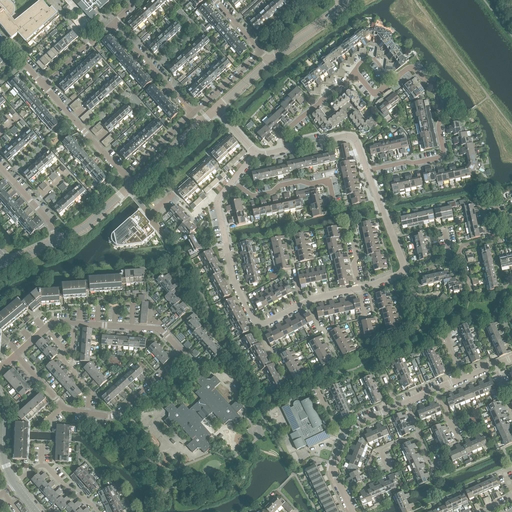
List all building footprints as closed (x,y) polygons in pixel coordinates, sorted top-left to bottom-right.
[(0,0),(0,24),(12,39),(18,34),(28,45),(59,17),(52,8),(50,10),(42,1),(17,20),(16,18),(16,17),(17,17),(17,16),(18,15),(13,13),(14,12),(14,11),(14,10),(14,9),(14,8),(14,7),(13,6),(13,5),(12,5),(12,4),(11,3),(10,2),(9,1),(8,1),(7,1),(6,1),(5,1),(4,1),(3,1),(2,0),(0,0)] [(100,10),(110,0),(72,0),(75,3),(78,5),(91,20),(97,15),(94,11),(98,7),(100,10)] [(151,0),(149,2),(158,12),(157,12),(157,13),(159,14),(161,13),(159,11),(160,10),(159,9),(162,6),(156,0),(155,0),(153,2),(151,0)] [(188,5),(189,7),(191,5),(192,6),(191,6),(195,10),(197,8),(197,7),(203,2),(201,0),(194,0),(192,3),(193,3),(191,4),(190,3),(188,5)] [(279,0),(276,0),(274,3),(280,10),(284,5),(279,0)] [(149,6),(146,8),(152,15),(155,12),(156,14),(157,13),(157,12),(158,12),(149,2),(147,3),(149,6)] [(274,3),(269,7),(275,14),(280,10),(274,3)] [(202,14),(203,15),(212,7),(210,5),(208,7),(205,5),(202,7),(202,6),(197,11),(200,15),(201,16),(201,15),(202,14)] [(207,20),(214,14),(211,11),(214,9),(212,7),(203,15),(207,20)] [(269,7),(265,11),(271,18),(275,14),(269,7)] [(142,8),(140,10),(148,19),(152,15),(146,8),(144,11),(142,8)] [(140,14),(137,17),(143,23),(148,19),(140,10),(138,12),(140,14)] [(265,11),(260,15),(266,22),(271,18),(265,11)] [(211,24),(220,16),(218,15),(216,17),(214,14),(207,20),(211,24)] [(260,15),(255,20),(261,26),(266,22),(260,15)] [(213,26),(216,29),(222,23),(219,20),(222,18),(220,16),(211,24),(210,25),(210,24),(207,26),(209,28),(211,26),(212,27),(213,26)] [(133,17),(131,18),(138,27),(140,29),(144,25),(143,23),(137,17),(135,19),(133,17)] [(138,27),(131,18),(129,20),(131,22),(128,25),(134,31),(138,27)] [(261,26),(255,20),(251,24),(257,30),(261,26)] [(167,31),(172,37),(177,33),(172,27),(171,26),(172,25),(170,23),(168,25),(169,26),(165,29),(167,31)] [(172,27),(177,33),(182,29),(176,23),(172,27)] [(216,29),(220,34),(228,26),(227,24),(224,26),(222,23),(216,29)] [(220,34),(224,38),(230,32),(228,30),(230,28),(228,26),(220,34)] [(375,30),(374,30),(374,36),(378,37),(381,41),(377,44),(373,43),(372,46),(375,46),(376,46),(377,47),(391,37),(393,36),(391,33),(391,32),(390,32),(390,31),(388,31),(386,31),(385,31),(385,29),(384,29),(382,28),(382,29),(382,28),(380,28),(379,28),(378,27),(375,26),(375,30)] [(68,34),(65,37),(65,38),(71,44),(70,44),(71,45),(75,42),(74,41),(78,38),(69,27),(67,29),(69,31),(67,33),(68,34)] [(360,31),(357,33),(367,46),(369,45),(372,46),(373,43),(372,43),(370,43),(369,43),(366,39),(370,35),(374,36),(374,30),(372,29),(371,30),(364,29),(364,31),(360,31)] [(167,31),(162,35),(168,41),(172,37),(167,31)] [(61,41),(58,44),(64,51),(63,51),(64,52),(68,48),(67,47),(70,44),(71,44),(65,38),(65,37),(60,32),(58,33),(60,35),(62,38),(60,40),(61,41)] [(224,38),(228,43),(237,35),(235,33),(232,35),(230,32),(224,38)] [(355,37),(352,39),(357,45),(361,42),(364,46),(363,49),(362,55),(366,56),(367,49),(366,49),(366,47),(367,46),(357,33),(355,34),(355,37)] [(102,42),(107,47),(116,39),(115,38),(113,39),(110,35),(102,42)] [(162,35),(158,39),(163,46),(168,41),(162,35)] [(228,43),(232,47),(238,42),(236,39),(238,37),(237,35),(228,43)] [(204,36),(200,40),(205,46),(210,42),(204,36)] [(392,39),(391,37),(377,47),(378,48),(378,51),(377,51),(377,55),(376,57),(380,58),(380,51),(381,48),(385,45),(388,49),(394,44),(392,42),(392,39)] [(107,47),(110,51),(118,44),(115,41),(116,40),(116,39),(107,47)] [(158,39),(153,43),(159,50),(163,46),(158,39)] [(347,40),(345,42),(355,55),(357,54),(359,54),(359,55),(362,55),(363,49),(360,48),(359,52),(356,52),(353,48),(357,45),(352,39),(350,40),(347,40)] [(54,47),(51,50),(51,51),(56,57),(57,58),(61,55),(60,54),(63,51),(64,51),(58,44),(55,40),(53,42),(55,44),(53,46),(54,47)] [(200,40),(195,44),(201,50),(205,46),(200,40)] [(232,47),(236,52),(245,44),(243,42),(241,44),(238,42),(232,47)] [(343,46),(341,48),(345,54),(349,51),(352,55),(351,58),(348,57),(347,61),(354,62),(355,58),(354,58),(354,56),(355,55),(345,42),(343,43),(343,46)] [(159,50),(153,43),(148,48),(154,54),(159,50)] [(110,51),(115,56),(124,48),(123,47),(122,48),(118,44),(110,51)] [(195,44),(190,48),(196,54),(201,50),(195,44)] [(245,44),(236,52),(240,56),(246,51),(244,48),(246,46),(245,44)] [(396,47),(394,44),(388,49),(391,52),(386,56),(384,56),(384,52),(380,51),(380,58),(383,58),(385,58),(386,59),(400,49),(398,47),(396,47)] [(47,54),(44,57),(43,57),(49,64),(50,65),(53,61),(53,60),(56,57),(51,51),(51,50),(47,46),(46,48),(48,51),(46,53),(47,54)] [(115,56),(119,61),(127,54),(124,50),(125,49),(124,48),(115,56)] [(190,48),(186,52),(193,60),(197,57),(196,56),(197,55),(196,54),(190,48)] [(335,49),(333,51),(343,65),(345,63),(347,64),(354,65),(354,62),(347,61),(344,61),(341,56),(345,54),(341,48),(338,49),(335,49)] [(401,51),(400,49),(386,59),(387,60),(387,62),(386,62),(386,66),(393,67),(394,63),(389,63),(390,60),(394,57),(397,61),(403,56),(401,54),(401,51)] [(331,55),(329,57),(333,63),(337,60),(340,64),(339,70),(338,70),(338,73),(345,74),(345,71),(342,70),(343,65),(333,51),(331,52),(331,55)] [(90,54),(90,55),(98,64),(102,60),(95,52),(91,55),(90,54)] [(186,52),(181,56),(188,63),(187,64),(188,65),(189,66),(190,65),(189,63),(193,60),(186,52)] [(43,57),(44,57),(40,53),(38,55),(41,57),(38,59),(39,60),(36,64),(43,71),(46,68),(46,67),(49,64),(43,57)] [(119,61),(123,65),(132,57),(131,56),(130,57),(127,54),(119,61)] [(89,57),(86,60),(93,68),(98,64),(90,55),(88,56),(89,57)] [(181,56),(177,61),(182,67),(185,64),(187,66),(188,65),(187,64),(188,63),(181,56)] [(405,58),(403,56),(397,61),(400,65),(396,68),(393,67),(386,66),(385,69),(393,70),(395,70),(395,71),(409,61),(407,59),(405,58)] [(123,65),(127,70),(135,63),(132,59),(133,58),(132,57),(123,65)] [(321,60),(324,63),(334,77),(335,76),(337,76),(338,77),(344,78),(345,74),(338,73),(338,70),(333,63),(329,57),(326,59),(323,58),(321,60)] [(214,65),(221,73),(224,70),(226,73),(228,71),(219,61),(220,61),(218,58),(216,60),(218,61),(214,65)] [(219,61),(228,71),(230,70),(227,67),(230,64),(225,58),(222,61),(221,60),(220,61),(219,61)] [(81,62),(80,63),(88,72),(93,68),(86,60),(82,63),(81,62)] [(177,61),(172,65),(178,71),(182,67),(177,61)] [(80,65),(76,68),(84,77),(88,72),(80,63),(79,64),(80,65)] [(127,70),(131,74),(140,66),(139,65),(138,66),(135,63),(127,70)] [(321,67),(319,69),(324,75),(328,72),(331,76),(330,79),(326,79),(326,82),(333,83),(333,80),(333,77),(334,77),(324,63),(322,64),(321,67)] [(178,71),(172,65),(167,69),(173,75),(178,71)] [(210,70),(219,79),(220,78),(218,75),(221,73),(214,65),(210,68),(211,69),(210,70)] [(131,74),(135,79),(143,72),(140,68),(141,67),(140,66),(131,74)] [(206,75),(212,81),(214,78),(217,81),(219,79),(210,70),(211,69),(210,68),(209,67),(207,68),(208,70),(205,73),(206,75)] [(72,71),(71,72),(79,81),(84,77),(76,68),(73,72),(72,71)] [(314,70),(312,72),(322,86),(323,85),(325,85),(325,86),(332,87),(333,83),(326,82),(323,82),(320,78),(324,75),(319,69),(317,71),(314,70)] [(71,73),(67,77),(74,85),(79,81),(71,72),(70,72),(71,73)] [(135,79),(139,84),(149,76),(148,75),(147,76),(143,72),(135,79)] [(310,76),(307,78),(312,84),(316,81),(319,86),(318,88),(314,88),(314,92),(321,92),(321,89),(321,86),(322,86),(312,72),(310,73),(310,76)] [(195,81),(197,83),(203,89),(205,87),(208,89),(209,88),(202,79),(201,78),(202,77),(201,77),(199,75),(198,76),(199,78),(195,81)] [(201,78),(202,79),(209,88),(211,86),(209,83),(212,81),(206,75),(204,77),(203,76),(201,77),(202,77),(201,78)] [(12,86),(14,88),(22,82),(20,80),(19,81),(17,78),(16,78),(14,76),(7,83),(11,87),(12,86)] [(117,76),(112,80),(118,86),(123,82),(117,76)] [(149,76),(139,84),(144,89),(152,81),(148,78),(150,77),(149,76)] [(63,79),(62,80),(70,89),(74,85),(67,77),(64,80),(63,79)] [(312,84),(307,78),(305,80),(302,79),(300,81),(310,95),(311,94),(314,94),(314,95),(320,96),(321,92),(314,92),(311,91),(308,87),(312,84)] [(70,89),(62,80),(61,81),(62,81),(58,85),(65,93),(70,89)] [(112,80),(108,84),(113,90),(118,86),(112,80)] [(406,92),(407,91),(414,86),(410,81),(403,87),(403,88),(402,89),(402,90),(404,92),(405,92),(406,92)] [(16,92),(17,94),(25,87),(23,84),(22,82),(14,88),(17,91),(16,92)] [(197,83),(192,87),(200,96),(202,94),(200,92),(203,89),(197,83)] [(108,84),(103,88),(109,95),(113,90),(108,84)] [(146,92),(151,96),(160,88),(159,87),(158,88),(154,85),(146,92)] [(192,87),(191,86),(189,88),(191,89),(188,92),(193,98),(196,95),(198,98),(200,96),(192,87)] [(407,91),(410,96),(417,90),(414,86),(407,91)] [(20,95),(23,98),(30,91),(28,89),(28,90),(25,87),(17,94),(19,96),(20,95)] [(297,87),(292,92),(302,103),(304,101),(300,96),(303,94),(297,87)] [(103,88),(98,93),(104,99),(109,95),(103,88)] [(151,96),(155,101),(163,94),(161,92),(162,90),(160,88),(151,96)] [(395,104),(400,100),(395,94),(391,89),(390,91),(392,94),(391,94),(393,95),(390,97),(395,104)] [(417,90),(410,96),(408,97),(411,101),(415,99),(416,100),(422,98),(422,97),(421,96),(420,95),(420,94),(422,93),(424,91),(423,90),(419,93),(417,90)] [(24,102),(26,103),(33,96),(31,93),(32,93),(30,91),(23,98),(25,101),(24,102)] [(321,128),(322,129),(323,130),(325,132),(327,132),(329,130),(331,130),(332,130),(332,128),(333,127),(335,127),(336,127),(336,125),(337,124),(338,125),(340,124),(340,122),(341,121),(342,122),(343,121),(344,119),(346,119),(347,118),(348,116),(350,116),(349,118),(350,119),(352,120),(352,122),(353,123),(355,123),(355,124),(355,126),(356,127),(358,127),(358,128),(358,130),(359,131),(361,131),(363,134),(364,134),(367,132),(368,132),(369,131),(370,130),(370,129),(372,129),(373,128),(373,127),(374,126),(376,126),(377,125),(377,124),(371,116),(367,120),(365,120),(360,113),(361,111),(366,108),(366,106),(365,105),(364,105),(363,104),(363,102),(362,101),(361,101),(360,100),(360,98),(359,97),(358,97),(357,96),(357,94),(355,93),(353,91),(351,91),(349,92),(347,92),(346,93),(346,95),(345,95),(343,95),(342,96),(342,98),(341,98),(339,98),(338,99),(338,100),(337,101),(336,101),(334,102),(334,103),(333,104),(332,104),(331,105),(330,106),(334,112),(334,113),(328,118),(327,117),(320,109),(312,115),(312,117),(313,118),(315,118),(315,119),(315,120),(316,122),(317,122),(318,123),(318,124),(319,125),(320,126),(321,126),(321,128)] [(288,96),(289,98),(294,102),(296,100),(300,105),(302,103),(292,92),(288,96)] [(92,95),(94,97),(99,103),(104,99),(98,93),(97,94),(94,93),(92,95)] [(155,101),(159,106),(168,98),(167,97),(166,97),(163,94),(155,101)] [(29,104),(31,107),(38,100),(37,98),(36,99),(33,96),(26,103),(27,105),(29,104)] [(94,97),(89,101),(95,107),(99,103),(94,97)] [(386,100),(387,102),(391,107),(392,108),(393,109),(397,106),(395,104),(390,97),(386,100)] [(159,106),(163,110),(171,103),(168,100),(169,99),(168,98),(159,106)] [(289,98),(285,102),(295,113),(297,111),(293,106),(296,104),(294,102),(289,98)] [(413,103),(415,108),(423,106),(422,101),(423,101),(422,98),(416,100),(416,102),(413,103)] [(32,110),(34,112),(42,105),(40,102),(38,100),(31,107),(33,109),(32,110)] [(84,105),(89,110),(90,111),(95,107),(89,101),(84,105)] [(285,102),(281,106),(282,108),(282,107),(287,112),(289,110),(293,115),(295,113),(285,102)] [(388,111),(383,105),(380,106),(377,102),(375,103),(376,105),(375,106),(384,118),(390,114),(388,111)] [(387,102),(383,105),(388,111),(392,108),(391,107),(387,102)] [(163,110),(167,115),(176,106),(175,105),(174,106),(171,103),(163,110)] [(37,113),(39,116),(47,109),(45,107),(44,108),(42,105),(34,112),(36,114),(37,113)] [(127,105),(122,109),(128,116),(132,111),(127,105)] [(176,106),(167,115),(171,119),(179,112),(176,109),(177,107),(176,106)] [(276,110),(278,112),(278,111),(288,122),(290,120),(286,116),(288,114),(287,112),(282,107),(282,108),(281,106),(276,110)] [(40,120),(42,122),(50,114),(48,112),(48,111),(47,109),(39,116),(42,118),(40,120)] [(122,109),(117,114),(123,120),(128,116),(122,109)] [(278,111),(278,112),(273,115),(279,122),(282,120),(286,124),(288,122),(278,111)] [(45,122),(48,125),(55,118),(53,116),(53,117),(50,114),(42,122),(44,124),(45,122)] [(117,114),(113,118),(118,124),(123,120),(117,114)] [(273,115),(269,119),(279,130),(281,128),(277,124),(279,122),(273,115)] [(55,118),(48,125),(50,128),(49,129),(50,131),(51,131),(54,128),(58,124),(56,121),(57,120),(55,118)] [(113,118),(108,122),(114,128),(118,124),(113,118)] [(156,119),(152,124),(160,133),(161,132),(160,131),(164,128),(156,119)] [(264,124),(266,125),(270,130),(273,128),(277,132),(279,130),(269,119),(264,124)] [(108,122),(104,126),(103,126),(104,127),(109,132),(114,128),(108,122)] [(446,128),(447,131),(461,128),(460,122),(451,123),(452,126),(446,128)] [(152,124),(147,128),(154,136),(158,133),(159,134),(160,133),(152,124)] [(266,125),(262,129),(272,140),(274,138),(270,134),(272,132),(270,130),(266,125)] [(454,135),(459,134),(462,133),(465,133),(464,127),(461,128),(447,131),(447,134),(453,132),(454,135)] [(28,132),(26,134),(32,141),(34,140),(33,139),(36,136),(29,128),(27,130),(28,132)] [(147,128),(142,132),(150,141),(152,140),(151,139),(154,136),(147,128)] [(272,140),(262,129),(257,133),(263,140),(265,137),(270,142),(272,140)] [(142,132),(137,136),(145,144),(148,141),(149,142),(150,141),(142,132)] [(453,138),(454,142),(468,138),(468,136),(471,136),(470,132),(465,133),(462,133),(459,134),(459,137),(453,138)] [(21,135),(20,137),(27,145),(30,142),(30,143),(32,141),(26,134),(23,136),(21,135)] [(64,146),(67,149),(75,142),(73,140),(74,140),(73,138),(72,139),(70,136),(63,142),(65,145),(64,146)] [(137,136),(133,140),(141,149),(142,149),(141,148),(145,144),(137,136)] [(231,136),(227,139),(235,148),(239,145),(231,136)] [(19,140),(16,142),(23,150),(25,148),(24,147),(27,145),(20,137),(18,138),(19,140)] [(461,146),(465,145),(469,144),(472,143),(471,138),(468,138),(454,142),(454,144),(460,143),(461,146)] [(227,139),(224,142),(232,151),(235,148),(227,139)] [(133,140),(128,145),(136,153),(139,149),(140,150),(141,149),(133,140)] [(12,143),(10,145),(18,153),(21,150),(21,151),(23,150),(16,142),(14,145),(12,143)] [(70,151),(72,153),(79,147),(77,144),(76,142),(76,143),(75,142),(67,149),(69,151),(70,151)] [(224,142),(221,145),(229,154),(232,151),(224,142)] [(459,149),(460,153),(474,149),(473,143),(472,143),(469,144),(465,145),(465,148),(459,149)] [(341,160),(342,163),(349,161),(354,160),(353,157),(350,158),(348,149),(349,149),(348,145),(348,144),(347,144),(341,146),(344,159),(341,160)] [(10,148),(7,150),(14,158),(15,156),(18,153),(10,145),(8,147),(10,148)] [(128,145),(124,149),(132,158),(133,157),(132,156),(136,153),(128,145)] [(221,145),(217,148),(225,157),(229,154),(221,145)] [(73,156),(76,159),(84,152),(82,151),(83,150),(82,149),(81,149),(79,147),(72,153),(74,156),(73,156)] [(328,147),(327,148),(330,163),(336,162),(334,152),(331,153),(328,147)] [(217,148),(214,151),(222,160),(225,157),(217,148)] [(132,158),(124,149),(119,153),(126,161),(130,158),(131,159),(132,158)] [(14,158),(7,150),(4,153),(3,152),(1,153),(9,161),(11,159),(12,160),(14,158)] [(317,150),(315,150),(318,166),(324,164),(322,155),(319,155),(317,150)] [(46,154),(44,156),(51,164),(54,161),(55,163),(57,160),(55,158),(49,151),(47,153),(46,152),(45,153),(46,154)] [(222,160),(214,151),(211,154),(219,163),(222,160)] [(79,161),(82,164),(89,158),(86,155),(87,154),(86,153),(85,154),(84,152),(76,159),(78,162),(79,161)] [(305,153),(303,153),(306,168),(312,167),(310,157),(307,158),(305,153)] [(293,155),(291,156),(295,171),(301,169),(299,160),(296,161),(293,155)] [(41,159),(39,161),(45,167),(47,165),(48,166),(51,164),(44,156),(42,157),(42,156),(40,158),(41,159)] [(287,163),(287,165),(289,172),(295,171),(291,156),(289,156),(290,162),(287,163)] [(475,156),(467,157),(468,164),(468,166),(466,168),(473,173),(475,170),(476,169),(479,171),(482,166),(481,165),(480,164),(479,164),(477,164),(475,156)] [(83,167),(85,170),(93,163),(92,161),(92,160),(91,159),(90,160),(89,158),(82,164),(84,166),(83,167)] [(211,158),(207,161),(215,170),(219,167),(211,158)] [(282,160),(280,160),(283,175),(289,174),(289,172),(287,165),(284,165),(282,160)] [(35,164),(34,165),(40,173),(43,171),(42,170),(45,167),(39,161),(36,163),(36,162),(34,163),(35,164)] [(207,161),(204,164),(212,173),(215,170),(207,161)] [(270,162),(268,163),(272,178),(278,176),(276,167),(272,168),(270,162)] [(89,172),(91,174),(98,168),(95,165),(96,165),(95,163),(94,164),(93,163),(85,170),(88,172),(89,172)] [(204,164),(201,167),(209,176),(212,173),(204,164)] [(455,164),(452,165),(455,179),(461,178),(459,170),(459,169),(456,170),(455,164)] [(31,168),(28,170),(34,177),(37,174),(38,175),(40,173),(34,165),(32,167),(31,166),(30,167),(31,168)] [(260,180),(257,165),(255,166),(255,172),(252,173),(254,182),(260,180)] [(258,165),(257,165),(260,180),(266,179),(264,170),(261,171),(258,165)] [(431,181),(431,183),(437,182),(437,180),(435,175),(436,175),(435,171),(432,172),(431,166),(428,166),(431,181)] [(201,167),(197,170),(205,179),(209,176),(201,167)] [(443,167),(440,167),(443,182),(449,181),(447,172),(444,173),(443,167)] [(92,177),(95,180),(102,173),(101,172),(102,171),(101,170),(100,170),(98,168),(91,174),(93,177),(92,177)] [(466,168),(459,170),(461,178),(470,176),(471,176),(472,176),(473,173),(466,168)] [(34,177),(28,170),(26,172),(25,171),(24,172),(25,173),(23,175),(30,182),(33,180),(32,179),(34,177)] [(197,170),(194,173),(202,182),(205,179),(197,170)] [(102,173),(95,180),(97,183),(98,182),(100,185),(107,179),(105,176),(106,175),(105,174),(104,175),(102,173)] [(202,182),(194,173),(191,176),(199,185),(202,182)] [(410,173),(408,174),(411,188),(416,187),(415,179),(412,179),(410,173)] [(399,191),(396,176),(393,177),(394,183),(391,184),(393,195),(400,194),(399,191)] [(399,176),(396,176),(399,191),(405,190),(403,181),(400,182),(399,176)] [(191,180),(187,183),(195,192),(199,189),(191,180)] [(187,183),(184,186),(192,195),(195,192),(187,183)] [(76,188),(74,189),(81,197),(84,195),(85,196),(88,194),(79,185),(77,187),(76,186),(75,187),(76,188)] [(184,186),(181,189),(189,198),(192,195),(184,186)] [(2,202),(15,191),(12,188),(7,193),(5,191),(4,192),(0,195),(0,199),(2,201),(2,202)] [(312,196),(314,205),(326,202),(326,200),(322,201),(321,195),(318,196),(317,192),(316,192),(316,188),(310,190),(312,196)] [(71,192),(69,194),(75,201),(78,199),(78,200),(81,197),(74,189),(73,191),(72,190),(71,191),(71,192)] [(189,198),(181,189),(177,192),(185,201),(189,198)] [(3,206),(5,207),(13,200),(11,198),(17,193),(15,191),(2,202),(2,201),(1,203),(3,202),(5,204),(3,206)] [(301,201),(300,199),(299,192),(296,193),(297,200),(294,200),(296,209),(296,211),(302,210),(301,204),(301,201)] [(65,197),(64,199),(71,206),(74,204),(73,203),(75,201),(69,194),(66,196),(66,195),(65,197)] [(290,210),(296,209),(294,200),(291,201),(289,194),(287,195),(290,210)] [(55,199),(50,195),(48,197),(52,201),(53,202),(53,203),(55,205),(53,207),(60,216),(63,213),(62,213),(65,210),(58,203),(59,203),(55,199)] [(10,210),(9,212),(10,213),(11,211),(23,200),(21,197),(15,203),(13,200),(5,207),(7,209),(8,208),(10,210)] [(284,211),(282,203),(279,204),(277,197),(275,197),(278,213),(279,215),(285,214),(284,211)] [(226,207),(227,210),(242,206),(241,200),(237,201),(236,198),(232,199),(230,199),(231,203),(232,202),(233,206),(226,207)] [(61,201),(59,203),(58,203),(65,210),(67,208),(68,209),(71,206),(64,199),(62,200),(61,199),(60,201),(61,201)] [(7,215),(11,219),(21,210),(20,208),(25,202),(23,200),(11,211),(10,213),(9,212),(7,213),(8,214),(7,215)] [(267,215),(273,214),(271,205),(267,206),(266,200),(263,200),(267,215)] [(464,204),(466,212),(479,210),(478,207),(474,208),(474,205),(469,206),(469,203),(467,203),(466,203),(465,200),(459,201),(460,203),(456,204),(457,206),(464,204)] [(457,207),(457,206),(456,204),(456,201),(448,203),(449,207),(445,208),(448,219),(453,218),(451,208),(457,207)] [(255,218),(261,216),(259,208),(255,209),(254,202),(251,203),(255,218)] [(311,206),(312,212),(321,210),(320,207),(327,205),(326,202),(314,205),(311,206)] [(443,220),(448,219),(445,208),(442,208),(442,204),(439,205),(442,218),(443,220)] [(177,205),(169,212),(173,217),(182,209),(180,207),(179,208),(177,205)] [(17,223),(19,221),(19,220),(31,209),(29,207),(23,212),(21,210),(11,219),(15,223),(14,224),(15,224),(16,223),(17,223)] [(428,207),(426,208),(429,221),(434,220),(432,211),(429,211),(428,207)] [(20,225),(22,226),(30,219),(28,217),(34,212),(31,209),(19,220),(19,221),(22,223),(20,225)] [(182,209),(173,217),(177,221),(185,215),(183,213),(184,212),(182,209)] [(418,209),(415,210),(419,225),(419,226),(424,225),(424,224),(423,222),(424,222),(422,213),(419,214),(418,209)] [(321,210),(312,212),(314,218),(329,215),(328,212),(322,213),(321,210)] [(466,212),(467,218),(476,216),(475,213),(479,212),(479,210),(466,212)] [(112,239),(112,240),(112,241),(112,242),(112,243),(113,243),(113,244),(114,245),(115,246),(116,246),(116,247),(117,247),(118,247),(119,247),(119,248),(120,248),(121,248),(122,248),(123,248),(126,247),(130,247),(131,247),(142,245),(145,243),(148,240),(149,239),(153,236),(154,235),(154,234),(155,234),(155,233),(155,232),(154,232),(152,230),(149,226),(150,225),(150,224),(150,223),(149,223),(143,216),(142,215),(139,212),(135,215),(131,219),(130,220),(126,223),(124,225),(119,229),(116,233),(115,234),(114,234),(114,235),(113,235),(113,236),(112,236),(112,237),(112,238),(112,239)] [(229,219),(229,221),(245,218),(247,217),(246,212),(243,212),(234,214),(235,217),(229,219)] [(408,225),(408,228),(413,227),(411,215),(408,216),(407,212),(405,212),(408,225)] [(185,215),(177,221),(181,226),(189,219),(190,218),(188,215),(187,217),(185,215)] [(25,227),(27,229),(40,218),(38,216),(32,221),(30,219),(22,226),(24,228),(25,227)] [(26,230),(26,231),(28,230),(30,232),(29,234),(30,236),(43,225),(41,222),(42,221),(40,218),(27,229),(26,230)] [(245,218),(229,221),(230,224),(236,222),(237,226),(246,224),(245,218)] [(181,226),(178,228),(183,233),(184,231),(192,225),(190,223),(191,222),(189,219),(181,226)] [(465,224),(466,229),(478,226),(477,223),(481,222),(481,220),(468,223),(465,224)] [(187,235),(184,238),(185,241),(188,241),(190,245),(197,241),(195,239),(194,237),(193,236),(193,235),(192,233),(197,228),(195,225),(193,227),(192,225),(184,231),(187,235)] [(328,228),(329,234),(338,232),(337,229),(342,228),(341,225),(328,228)] [(483,231),(470,233),(471,235),(469,235),(469,236),(469,239),(480,237),(480,234),(484,233),(483,231)] [(416,243),(420,242),(420,240),(424,239),(427,239),(426,236),(423,237),(422,233),(418,234),(419,236),(415,237),(412,238),(413,244),(416,243)] [(272,239),(273,244),(281,243),(281,240),(285,239),(285,236),(272,239)] [(327,240),(328,245),(337,243),(336,240),(341,239),(341,237),(330,239),(327,240)] [(414,250),(417,249),(421,248),(421,246),(425,245),(428,245),(428,242),(425,243),(424,239),(420,240),(420,242),(416,243),(413,244),(414,250)] [(193,250),(188,252),(191,257),(204,250),(203,248),(202,245),(200,246),(199,246),(197,241),(190,245),(191,247),(193,250)] [(241,247),(242,250),(252,248),(252,247),(250,241),(239,244),(239,247),(241,247)] [(417,249),(418,255),(423,254),(422,252),(426,251),(429,250),(429,248),(426,249),(425,245),(421,246),(421,248),(417,249)] [(480,247),(482,255),(486,255),(486,252),(490,251),(489,245),(480,247)] [(241,253),(241,256),(253,253),(253,254),(257,253),(255,246),(252,247),(252,248),(242,250),(243,252),(241,253)] [(271,250),(272,256),(284,253),(283,250),(288,249),(287,247),(274,250),(271,250)] [(330,256),(333,255),(339,254),(339,251),(343,250),(343,248),(329,250),(330,256)] [(201,256),(203,261),(212,256),(211,254),(213,253),(211,250),(201,256)] [(418,255),(416,255),(417,261),(424,260),(424,258),(431,256),(430,254),(427,255),(426,251),(422,252),(423,254),(418,255)] [(482,255),(483,261),(488,260),(487,258),(491,257),(490,251),(486,252),(486,255),(482,255)] [(244,259),(245,261),(254,259),(253,254),(253,253),(241,256),(242,259),(244,259)] [(203,261),(206,266),(217,261),(216,258),(214,259),(212,256),(203,261)] [(509,267),(506,256),(499,257),(501,268),(509,267)] [(273,261),(274,266),(277,266),(277,265),(286,264),(285,261),(290,260),(289,257),(276,260),(273,261)] [(483,261),(485,267),(489,266),(488,264),(493,263),(491,257),(487,258),(488,260),(483,261)] [(243,264),(244,268),(256,265),(254,259),(245,261),(245,264),(243,264)] [(207,273),(209,272),(218,267),(217,265),(219,264),(217,261),(206,266),(204,268),(207,273)] [(485,267),(486,273),(490,272),(490,270),(494,269),(493,263),(488,264),(489,266),(485,267)] [(286,264),(277,265),(277,266),(274,266),(276,272),(292,268),(291,265),(287,266),(286,264)] [(209,272),(212,277),(221,272),(221,273),(223,272),(221,268),(219,269),(218,267),(209,272)] [(337,271),(338,276),(347,274),(346,271),(351,270),(350,268),(337,271)] [(486,273),(487,279),(491,278),(491,276),(495,275),(494,269),(490,270),(490,272),(486,273)] [(444,281),(445,281),(445,276),(447,276),(446,274),(446,272),(442,273),(441,270),(439,270),(440,273),(441,278),(439,278),(440,282),(444,281)] [(246,276),(247,279),(258,277),(257,271),(247,273),(248,275),(246,276)] [(306,284),(304,275),(303,271),(301,271),(302,276),(299,277),(302,289),(307,288),(306,284)] [(434,283),(440,282),(439,278),(441,278),(440,273),(436,274),(436,271),(433,271),(434,275),(435,279),(433,279),(434,283)] [(210,278),(213,283),(222,278),(221,277),(223,276),(221,273),(221,272),(212,277),(210,278)] [(157,280),(161,285),(171,277),(168,274),(165,277),(163,275),(160,278),(157,274),(153,274),(153,278),(157,280)] [(418,287),(428,285),(427,281),(429,280),(428,276),(422,277),(422,275),(419,276),(420,280),(417,281),(418,287)] [(444,285),(448,284),(450,284),(449,280),(452,279),(451,277),(450,275),(447,276),(445,276),(445,281),(444,281),(444,285)] [(486,285),(488,285),(493,284),(492,282),(496,281),(495,275),(491,276),(491,278),(487,279),(485,280),(486,285)] [(126,284),(125,276),(123,276),(89,278),(90,283),(88,283),(63,285),(63,290),(62,290),(37,291),(26,301),(21,304),(18,300),(0,315),(0,341),(1,332),(26,311),(31,307),(33,305),(36,309),(42,304),(60,303),(60,298),(62,298),(87,296),(86,291),(89,291),(122,289),(122,285),(124,284),(126,284)] [(161,285),(165,290),(171,284),(169,282),(173,279),(171,277),(161,285)] [(258,277),(247,279),(247,283),(249,282),(250,285),(260,283),(258,277)] [(213,283),(216,289),(227,283),(225,280),(223,281),(222,278),(213,283)] [(352,278),(339,281),(340,287),(349,285),(348,282),(353,281),(352,278)] [(449,289),(453,288),(455,287),(454,283),(456,283),(456,281),(455,278),(452,279),(449,280),(450,284),(448,284),(449,289)] [(286,285),(284,287),(288,295),(293,292),(288,284),(287,281),(286,280),(284,281),(286,285)] [(488,285),(490,291),(494,290),(494,288),(498,287),(496,281),(492,282),(493,284),(488,285)] [(455,287),(453,288),(454,292),(460,291),(460,289),(466,288),(464,282),(460,283),(460,282),(456,283),(454,283),(455,287)] [(165,290),(169,294),(175,289),(179,286),(177,283),(173,286),(171,284),(165,290)] [(216,289),(218,294),(227,289),(226,287),(228,286),(227,283),(216,289)] [(282,288),(279,289),(283,297),(288,295),(284,287),(281,283),(279,284),(282,288)] [(276,291),(274,292),(278,300),(283,297),(279,289),(277,285),(274,286),(276,291)] [(166,298),(170,302),(175,297),(173,295),(177,291),(180,289),(178,286),(175,289),(169,294),(166,298)] [(272,293),(269,294),(273,302),(278,300),(274,292),(272,288),(270,289),(272,293)] [(227,289),(218,294),(222,300),(232,294),(231,291),(229,292),(227,289)] [(267,296),(264,297),(269,305),(273,302),(269,294),(267,290),(265,291),(267,296)] [(262,298),(260,300),(264,307),(269,305),(264,297),(262,293),(261,292),(259,293),(262,298)] [(256,310),(258,308),(259,310),(264,307),(260,300),(257,295),(257,296),(257,295),(255,296),(255,297),(256,298),(253,300),(255,302),(256,304),(253,305),(256,310)] [(170,302),(174,307),(177,304),(183,298),(181,296),(177,299),(175,297),(170,302)] [(353,297),(355,310),(356,314),(362,313),(359,300),(356,301),(355,296),(353,297)] [(223,303),(226,309),(235,304),(234,302),(236,301),(234,297),(223,303)] [(171,309),(175,313),(185,305),(183,302),(179,306),(177,304),(174,307),(171,309)] [(323,303),(321,304),(324,317),(329,316),(327,307),(324,308),(323,303)] [(229,314),(240,309),(238,305),(236,306),(235,304),(226,309),(224,310),(227,315),(229,314)] [(324,321),(324,317),(321,304),(319,304),(320,308),(316,309),(319,322),(324,321)] [(185,305),(175,313),(179,318),(185,313),(183,311),(187,307),(185,305)] [(229,314),(232,319),(241,315),(240,312),(241,311),(240,309),(229,314)] [(304,316),(308,324),(310,327),(315,325),(309,314),(306,315),(304,311),(302,312),(304,316)] [(299,313),(297,315),(303,327),(308,324),(304,316),(301,318),(299,313)] [(185,322),(190,328),(191,328),(198,322),(200,321),(198,318),(196,320),(194,318),(196,316),(194,314),(185,322)] [(233,326),(245,319),(244,316),(242,317),(241,315),(232,319),(230,320),(233,326)] [(297,320),(294,321),(298,329),(303,327),(297,315),(295,316),(297,320)] [(362,321),(363,327),(372,325),(371,322),(376,321),(375,318),(362,321)] [(236,331),(238,330),(246,325),(245,323),(247,322),(245,319),(233,326),(236,331)] [(289,319),(287,320),(294,332),(298,329),(294,321),(292,323),(289,319)] [(287,325),(285,326),(289,334),(294,332),(287,320),(285,321),(287,325)] [(193,334),(199,328),(201,326),(198,322),(191,328),(190,328),(189,330),(193,334)] [(486,327),(488,332),(496,329),(495,326),(499,324),(498,322),(486,327)] [(280,324),(277,325),(284,337),(289,334),(285,326),(282,328),(280,324)] [(460,330),(461,333),(469,329),(467,324),(454,330),(455,332),(460,330)] [(246,325),(238,330),(239,332),(237,334),(236,334),(238,337),(240,335),(251,330),(249,327),(248,327),(246,325)] [(278,330),(275,332),(279,339),(284,337),(277,325),(276,326),(278,330)] [(193,334),(196,338),(203,332),(199,328),(193,334)] [(331,332),(334,337),(342,333),(346,330),(344,328),(340,330),(339,328),(331,332)] [(270,329),(268,330),(275,342),(279,339),(275,332),(272,333),(270,329)] [(378,329),(364,332),(365,337),(374,336),(373,332),(378,331),(378,329)] [(458,338),(459,340),(471,334),(469,329),(461,333),(462,335),(458,338)] [(488,332),(490,337),(503,332),(502,330),(498,332),(496,329),(488,332)] [(198,339),(200,342),(207,336),(205,334),(207,333),(205,330),(203,332),(196,338),(195,339),(196,340),(198,339)] [(275,342),(268,330),(266,331),(268,335),(265,337),(271,348),(276,345),(275,342)] [(490,337),(493,342),(501,339),(499,336),(504,334),(503,332),(490,337)] [(242,339),(245,345),(254,340),(253,338),(255,337),(253,333),(242,339)] [(334,337),(336,342),(344,337),(348,335),(347,333),(343,335),(342,333),(334,337)] [(464,340),(465,342),(465,343),(471,340),(472,340),(473,339),(471,334),(459,340),(460,342),(464,340)] [(200,342),(203,346),(212,338),(210,336),(208,338),(207,336),(200,342)] [(310,342),(313,347),(321,343),(319,340),(323,338),(322,336),(310,342)] [(336,342),(339,347),(347,342),(351,340),(350,340),(350,338),(349,338),(346,340),(344,337),(336,342)] [(36,345),(40,349),(49,340),(48,339),(44,340),(43,338),(36,345)] [(203,346),(207,350),(214,344),(212,342),(214,341),(212,338),(203,346)] [(493,342),(495,347),(507,342),(506,340),(502,342),(501,339),(493,342)] [(40,349),(43,353),(50,346),(49,345),(50,342),(49,340),(40,349)] [(248,350),(250,349),(259,344),(258,344),(257,341),(255,342),(254,340),(245,345),(248,350)] [(461,349),(461,351),(474,345),(472,340),(471,340),(465,343),(465,342),(464,343),(465,346),(461,349)] [(339,347),(341,351),(349,347),(353,345),(352,343),(348,345),(347,342),(339,347)] [(495,347),(497,352),(505,349),(504,346),(508,344),(507,342),(495,347)] [(149,349),(152,353),(162,344),(161,343),(157,345),(155,343),(149,349)] [(250,349),(253,354),(262,349),(260,347),(262,346),(260,343),(258,344),(259,344),(250,349)] [(313,347),(315,352),(327,346),(326,344),(322,346),(321,343),(313,347)] [(152,353),(156,357),(163,351),(162,349),(163,346),(162,344),(152,353)] [(207,350),(211,354),(219,346),(218,344),(216,346),(214,344),(207,350)] [(467,351),(468,353),(476,350),(474,345),(461,351),(462,352),(467,351)] [(43,353),(47,357),(57,348),(55,347),(52,348),(50,346),(43,353)] [(219,346),(211,354),(214,358),(221,352),(220,351),(222,349),(219,346)] [(315,352),(318,357),(326,353),(324,350),(328,348),(327,346),(315,352)] [(349,347),(341,351),(344,356),(356,350),(355,348),(351,350),(349,347)] [(427,356),(428,357),(435,353),(434,351),(436,350),(435,347),(425,351),(423,352),(425,358),(427,356)] [(57,348),(47,357),(50,361),(57,355),(56,353),(58,350),(57,348)] [(253,354),(256,359),(266,354),(265,351),(263,352),(262,349),(253,354)] [(505,349),(497,352),(499,357),(511,352),(511,350),(506,352),(505,349)] [(465,359),(466,360),(478,355),(476,350),(468,353),(469,356),(465,359)] [(156,357),(160,361),(169,353),(168,351),(164,353),(163,351),(156,357)] [(281,355),(283,360),(291,356),(296,353),(294,351),(290,354),(289,351),(285,352),(281,355)] [(169,353),(160,361),(163,365),(170,359),(169,357),(170,354),(169,353)] [(318,357),(320,362),(332,355),(331,353),(327,355),(326,353),(318,357)] [(428,357),(430,362),(440,357),(439,355),(436,356),(435,353),(428,357)] [(256,359),(259,365),(267,360),(266,358),(268,357),(266,354),(256,359)] [(332,355),(320,362),(323,366),(331,362),(329,360),(333,357),(332,355)] [(478,355),(466,360),(467,362),(471,360),(472,363),(480,360),(478,355)] [(286,365),(294,360),(298,358),(297,356),(293,358),(291,356),(283,360),(286,365)] [(440,364),(439,361),(441,360),(440,357),(430,362),(428,363),(430,368),(440,364)] [(395,365),(396,367),(404,364),(402,358),(392,363),(393,366),(395,365)] [(261,370),(263,369),(272,364),(270,361),(269,362),(267,360),(259,365),(261,370)] [(286,365),(288,369),(296,365),(301,363),(299,361),(295,363),(294,360),(286,365)] [(46,367),(50,371),(60,363),(58,362),(55,363),(53,361),(46,367)] [(82,376),(83,377),(95,367),(91,362),(90,363),(84,368),(84,369),(86,371),(82,376)] [(50,371),(54,376),(61,369),(59,367),(61,364),(60,363),(50,371)] [(263,369),(266,375),(275,370),(274,367),(275,367),(274,363),(272,364),(263,369)] [(395,370),(396,373),(406,369),(408,368),(406,363),(404,364),(396,367),(397,369),(395,370)] [(444,368),(443,365),(441,366),(440,364),(430,368),(432,373),(444,368)] [(137,365),(133,369),(143,381),(145,380),(141,374),(143,372),(137,365)] [(288,369),(291,374),(299,370),(303,368),(302,366),(298,368),(296,365),(288,369)] [(90,375),(92,378),(99,371),(95,367),(83,377),(85,379),(90,375)] [(400,375),(401,377),(408,374),(410,373),(408,368),(406,369),(396,373),(398,376),(400,375)] [(444,368),(434,372),(433,373),(435,378),(444,374),(443,372),(445,371),(444,368)] [(4,377),(7,380),(16,372),(13,369),(4,377)] [(54,376),(57,380),(67,371),(66,370),(62,371),(61,369),(54,376)] [(133,369),(128,374),(134,380),(137,378),(142,382),(143,381),(133,369)] [(266,375),(269,380),(280,374),(278,371),(276,372),(275,370),(266,375)] [(299,370),(291,374),(293,379),(306,372),(305,370),(300,373),(299,370)] [(57,380),(61,384),(68,377),(66,375),(68,372),(67,371),(57,380)] [(90,385),(91,386),(103,376),(99,371),(92,378),(94,380),(90,385)] [(7,380),(10,384),(19,375),(16,372),(7,380)] [(128,374),(124,378),(134,389),(136,388),(132,382),(134,380),(128,374)] [(269,380),(272,385),(281,380),(279,378),(281,377),(280,374),(269,380)] [(400,381),(401,384),(411,379),(408,374),(401,377),(402,380),(400,381)] [(10,384),(13,387),(22,379),(19,375),(10,384)] [(362,386),(365,384),(372,381),(371,378),(373,377),(372,375),(362,379),(360,380),(362,384),(362,385),(362,386)] [(103,376),(91,386),(93,388),(98,384),(100,387),(107,380),(103,376)] [(184,404),(177,410),(172,404),(165,410),(170,414),(169,417),(165,421),(171,428),(177,422),(193,441),(187,446),(193,453),(197,449),(200,449),(205,454),(211,448),(206,441),(212,436),(201,423),(204,420),(209,426),(215,421),(210,415),(213,412),(224,425),(229,420),(232,421),(236,426),(242,420),(237,413),(243,408),(237,401),(231,407),(216,390),(216,387),(221,382),(215,376),(209,382),(203,376),(197,382),(202,388),(196,393),(202,400),(193,407),(189,411),(184,404)] [(61,384),(64,388),(74,379),(73,378),(69,379),(68,377),(61,384)] [(124,378),(119,382),(125,388),(128,386),(133,390),(134,389),(124,378)] [(490,382),(487,384),(490,392),(496,390),(491,378),(489,378),(490,382)] [(13,387),(16,391),(25,382),(22,379),(13,387)] [(64,388),(68,392),(75,385),(73,384),(75,381),(74,379),(64,388)] [(411,379),(401,384),(402,386),(404,385),(405,388),(408,387),(409,390),(416,386),(415,382),(412,382),(411,379)] [(281,380),(272,385),(273,388),(271,389),(272,392),(285,385),(284,382),(282,383),(281,380)] [(365,384),(367,389),(377,385),(375,382),(373,383),(372,381),(365,384)] [(483,381),(480,382),(485,394),(490,392),(487,384),(484,385),(483,381)] [(16,391),(19,394),(28,385),(25,382),(16,391)] [(119,382),(115,386),(125,397),(126,396),(123,390),(125,388),(119,382)] [(480,386),(477,388),(480,396),(485,394),(480,382),(478,382),(480,386)] [(331,390),(332,393),(339,389),(337,384),(327,388),(329,391),(331,390)] [(28,385),(19,394),(22,398),(31,389),(28,385)] [(68,392),(72,396),(81,387),(80,386),(76,387),(75,385),(68,392)] [(367,396),(369,395),(377,391),(376,389),(378,388),(377,385),(367,389),(367,390),(364,391),(367,396)] [(472,385),(470,386),(475,398),(480,396),(477,388),(474,389),(472,385)] [(115,386),(110,390),(116,396),(119,394),(124,398),(125,397),(115,386)] [(470,390),(467,392),(470,400),(475,398),(470,386),(468,386),(470,390)] [(81,387),(72,396),(75,400),(82,394),(81,392),(82,389),(81,387)] [(332,399),(344,394),(341,388),(339,389),(332,393),(333,395),(331,396),(332,399)] [(460,394),(457,396),(460,404),(465,402),(460,389),(458,390),(460,394)] [(462,389),(460,389),(465,402),(470,400),(467,392),(464,393),(462,389)] [(110,390),(106,394),(116,405),(117,404),(114,398),(116,396),(110,390)] [(369,395),(371,400),(381,396),(380,392),(378,393),(377,391),(369,395)] [(455,406),(450,393),(448,394),(450,398),(447,400),(450,408),(455,406)] [(452,393),(450,393),(455,406),(460,404),(457,396),(454,397),(452,393)] [(41,394),(37,397),(46,406),(49,403),(41,394)] [(116,405),(106,394),(101,398),(107,405),(110,403),(115,406),(116,405)] [(346,399),(344,394),(332,399),(333,401),(335,400),(336,403),(346,399)] [(381,396),(371,400),(372,400),(371,401),(370,402),(370,403),(370,404),(371,405),(372,405),(374,405),(381,402),(380,399),(382,398),(381,396)] [(37,397),(34,400),(43,409),(46,406),(37,397)] [(282,408),(287,420),(293,432),(294,433),(290,435),(297,450),(304,446),(303,444),(307,443),(309,448),(331,438),(329,433),(328,430),(323,432),(322,429),(309,399),(301,403),(300,402),(298,401),(297,401),(295,402),(294,403),(293,405),(294,406),(290,408),(289,404),(282,408)] [(348,404),(346,399),(336,403),(337,405),(335,406),(336,409),(348,404)] [(34,400),(31,403),(39,412),(43,409),(34,400)] [(433,401),(431,402),(436,414),(441,412),(438,404),(435,405),(433,401)] [(431,407),(428,408),(431,416),(436,414),(431,402),(429,403),(431,407)] [(31,403),(27,406),(36,415),(39,412),(31,403)] [(488,406),(490,411),(502,406),(501,404),(497,406),(495,403),(488,406)] [(348,410),(351,409),(348,404),(336,409),(337,412),(340,411),(341,413),(348,410)] [(423,405),(421,406),(426,418),(431,416),(428,408),(425,409),(423,405)] [(27,406),(24,409),(32,418),(36,415),(27,406)] [(426,418),(421,406),(419,407),(421,410),(417,412),(421,420),(426,418)] [(490,411),(492,416),(500,413),(498,410),(503,408),(502,406),(490,411)] [(24,409),(21,412),(29,421),(32,418),(24,409)] [(348,410),(341,413),(342,416),(340,417),(341,419),(351,415),(348,410)] [(29,421),(21,412),(17,416),(18,418),(17,419),(16,431),(16,432),(16,439),(15,441),(15,460),(27,461),(28,441),(29,431),(29,421)] [(393,416),(396,422),(408,417),(407,414),(403,416),(401,413),(393,416)] [(492,416),(494,421),(506,416),(505,414),(501,416),(500,413),(492,416)] [(494,421),(496,426),(504,423),(503,420),(507,418),(506,416),(494,421)] [(396,422),(398,427),(406,423),(404,420),(409,418),(408,417),(396,422)] [(398,427),(400,432),(412,427),(411,424),(407,426),(406,423),(398,427)] [(496,426),(498,431),(510,426),(510,424),(505,426),(504,423),(496,426)] [(380,424),(378,425),(383,437),(388,435),(385,427),(382,428),(380,424)] [(378,430),(375,431),(378,439),(383,437),(378,425),(376,426),(378,430)] [(432,428),(434,434),(446,428),(445,426),(441,428),(440,425),(432,428)] [(498,431),(501,436),(508,433),(507,430),(511,428),(510,426),(498,431)] [(412,427),(400,432),(402,437),(410,434),(409,430),(413,428),(412,427)] [(370,428),(368,429),(373,441),(378,439),(375,431),(372,432),(370,428)] [(434,434),(436,439),(444,435),(443,432),(447,430),(446,428),(434,434)] [(365,436),(365,437),(366,437),(368,443),(373,441),(368,429),(366,430),(368,434),(365,436)] [(56,442),(56,444),(69,444),(69,443),(69,441),(70,434),(70,433),(70,431),(57,431),(57,432),(57,434),(56,440),(56,442)] [(501,436),(503,441),(511,436),(511,434),(509,436),(508,433),(501,436)] [(436,439),(439,443),(451,438),(450,436),(446,438),(444,435),(436,439)] [(476,441),(474,442),(477,450),(482,448),(477,435),(475,436),(476,441)] [(479,435),(477,435),(482,448),(487,445),(484,437),(480,439),(479,435)] [(511,436),(503,441),(505,446),(511,443),(511,441),(511,440),(511,439),(511,436)] [(359,438),(357,444),(365,447),(366,444),(368,443),(366,437),(365,437),(361,439),(359,438)] [(451,438),(439,443),(441,449),(449,445),(447,442),(452,440),(451,438)] [(469,439),(467,440),(472,452),(477,450),(474,442),(470,443),(469,439)] [(463,446),(464,447),(467,454),(472,452),(467,440),(465,441),(467,445),(463,446)] [(402,446),(404,451),(416,446),(415,443),(411,445),(410,442),(402,446)] [(352,445),(351,447),(363,452),(365,447),(357,444),(356,447),(352,445)] [(459,444),(457,445),(463,457),(468,455),(467,454),(464,447),(461,449),(459,444)] [(457,450),(454,452),(458,460),(463,457),(457,445),(455,446),(457,450)] [(406,456),(414,452),(413,449),(417,448),(417,447),(416,446),(404,451),(406,456)] [(354,451),(353,454),(361,457),(363,452),(351,447),(350,449),(354,451)] [(458,460),(454,452),(451,453),(449,449),(447,450),(452,462),(458,460)] [(406,462),(420,455),(420,454),(415,455),(414,452),(406,456),(404,457),(406,462)] [(348,455),(347,457),(359,462),(362,463),(363,459),(361,458),(361,457),(353,454),(352,457),(348,455)] [(408,461),(410,466),(418,462),(417,459),(421,457),(420,455),(408,461)] [(350,461),(349,464),(357,467),(359,462),(347,457),(346,459),(350,461)] [(305,469),(325,511),(337,511),(315,465),(316,464),(315,462),(310,464),(311,467),(305,469)] [(410,466),(413,471),(425,465),(424,464),(420,465),(418,462),(410,466)] [(351,474),(357,471),(356,469),(357,467),(349,464),(347,469),(349,470),(351,474)] [(413,471),(415,476),(423,472),(421,469),(426,467),(425,465),(413,471)] [(77,476),(79,477),(85,471),(81,467),(73,474),(74,474),(71,477),(73,479),(75,476),(76,477),(77,476)] [(79,477),(82,481),(89,475),(88,475),(85,471),(79,477)] [(346,479),(348,482),(360,477),(357,471),(351,474),(349,475),(350,478),(346,479)] [(415,476),(417,480),(429,475),(428,473),(424,475),(423,472),(415,476)] [(32,481),(36,485),(46,475),(45,473),(41,477),(39,475),(32,481)] [(390,481),(387,482),(391,490),(396,488),(395,486),(398,485),(393,474),(388,476),(390,481)] [(36,485),(40,489),(46,483),(44,480),(48,477),(46,475),(36,485)] [(82,481),(86,485),(94,477),(93,476),(92,475),(91,475),(90,475),(89,475),(88,475),(89,475),(82,481)] [(429,475),(417,480),(419,486),(427,482),(426,479),(430,477),(429,475)] [(94,477),(86,485),(89,489),(96,483),(96,482),(96,481),(96,480),(96,479),(95,479),(95,478),(94,477)] [(360,477),(348,482),(348,484),(352,482),(354,485),(362,481),(360,477)] [(382,479),(380,480),(386,492),(391,490),(387,482),(384,483),(382,479)] [(488,482),(485,483),(489,491),(494,489),(490,479),(488,480),(488,482)] [(492,479),(490,479),(494,489),(499,487),(499,486),(501,485),(499,479),(496,480),(496,479),(492,480),(492,479)] [(380,485),(377,486),(381,495),(386,492),(380,480),(378,481),(380,485)] [(40,489),(43,493),(54,483),(52,482),(48,485),(46,483),(40,489)] [(43,493),(47,497),(54,491),(52,488),(55,485),(54,483),(43,493)] [(89,489),(93,493),(99,487),(96,483),(89,489)] [(373,483),(371,484),(376,497),(381,495),(377,486),(374,487),(373,483)] [(482,483),(480,484),(484,493),(489,491),(485,483),(482,484),(482,483)] [(367,491),(368,493),(369,493),(371,499),(376,497),(371,484),(368,485),(370,489),(367,491)] [(478,486),(476,487),(479,495),(484,493),(480,484),(478,485),(478,486)] [(106,495),(116,490),(114,486),(104,490),(105,493),(104,493),(104,494),(100,496),(101,497),(105,496),(106,495)] [(472,487),(470,488),(474,497),(479,495),(476,487),(473,488),(472,487)] [(474,497),(470,488),(468,489),(469,490),(466,491),(469,500),(474,497)] [(47,497),(50,501),(61,491),(59,489),(55,493),(54,491),(47,497)] [(109,500),(118,495),(119,495),(116,490),(106,495),(109,500)] [(364,490),(362,491),(367,504),(373,501),(371,499),(369,493),(368,493),(366,495),(364,490)] [(54,505),(56,504),(56,503),(61,499),(60,498),(59,497),(63,493),(61,491),(50,501),(54,505)] [(367,504),(362,491),(360,492),(362,496),(359,498),(362,506),(367,504)] [(397,502),(399,506),(407,503),(406,499),(410,497),(410,496),(409,494),(404,496),(404,495),(403,492),(394,496),(396,498),(397,502)] [(106,507),(120,501),(120,500),(120,499),(120,498),(119,497),(119,496),(118,495),(109,500),(110,502),(108,503),(105,505),(106,507)] [(275,497),(270,503),(277,510),(282,505),(288,511),(289,511),(292,509),(278,495),(276,498),(275,497)] [(461,495),(459,496),(463,505),(464,507),(468,505),(467,503),(468,503),(465,495),(462,496),(461,495)] [(56,503),(56,504),(59,507),(70,498),(68,496),(64,499),(62,497),(60,498),(61,499),(56,503)] [(458,498),(455,499),(458,507),(463,505),(459,496),(457,496),(458,498)] [(63,511),(66,509),(70,505),(69,505),(67,503),(71,500),(70,498),(59,507),(63,511)] [(451,499),(449,500),(454,511),(459,509),(458,507),(455,499),(452,500),(451,499)] [(445,503),(446,505),(448,511),(449,511),(448,511),(452,511),(454,511),(449,500),(447,501),(448,502),(445,503)] [(66,509),(68,511),(70,511),(80,503),(78,501),(74,505),(72,502),(69,505),(70,505),(66,509)] [(113,510),(121,506),(122,505),(122,504),(122,503),(122,502),(121,501),(120,501),(106,507),(107,509),(112,507),(113,510)] [(16,505),(21,511),(26,511),(27,511),(20,502),(16,505)] [(78,511),(80,511),(80,510),(78,509),(82,505),(80,503),(70,511),(78,511)] [(265,509),(262,511),(274,511),(277,510),(270,503),(269,503),(265,507),(264,508),(265,509)] [(401,511),(411,511),(410,509),(414,507),(413,504),(409,506),(407,503),(399,506),(401,510),(401,511)]
